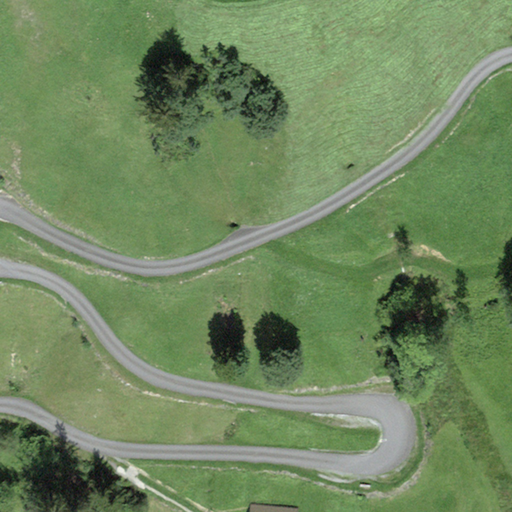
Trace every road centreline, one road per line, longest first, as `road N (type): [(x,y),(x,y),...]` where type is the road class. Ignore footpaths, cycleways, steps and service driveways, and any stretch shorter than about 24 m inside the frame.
road 1 (unclassified): [(0,405),(116,450),(366,465),(387,456),(397,436),(382,408),(281,401),(143,372),(71,295),(38,277),(0,270)]
road 2 (unclassified): [(0,208),(101,257),(143,267),(186,264),(356,188),(433,129),(482,69),(511,54)]
road 3 (track): [(100,446),(202,511)]
